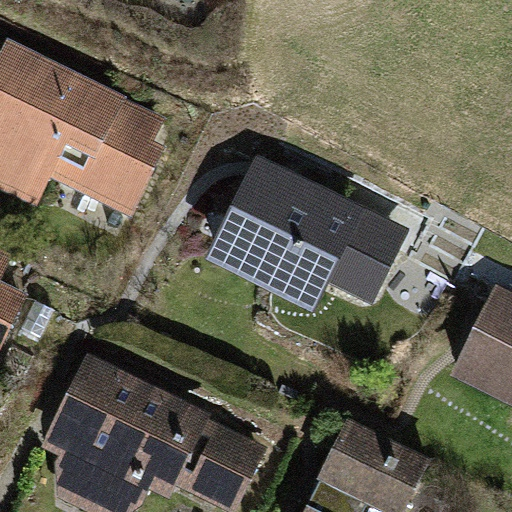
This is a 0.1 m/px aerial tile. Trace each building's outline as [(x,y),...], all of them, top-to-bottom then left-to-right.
[(2,65),(0,68),(0,183),(36,201),(51,171),(131,209),(158,154),(147,148),(158,124),(40,67),(34,80),(2,65)] [(395,242),(259,174),(218,255),(312,302),(340,247),(382,268),(395,242)] [(0,341),(20,300),(0,289),(0,271),(8,257),(0,252),(0,341)] [(511,304),(498,298),(460,375),(511,400),(511,304)] [(259,453),(91,370),(54,446),(72,454),(66,467),(66,492),(107,511),(119,511),(135,503),(146,479),(166,489),(173,478),(199,491),(214,462),(247,477),(259,453)] [(310,511),(307,510),(306,511),(358,511),(362,504),(379,511),(403,511),(427,463),(350,426),(321,484),(325,486),(312,511),(310,511)]
